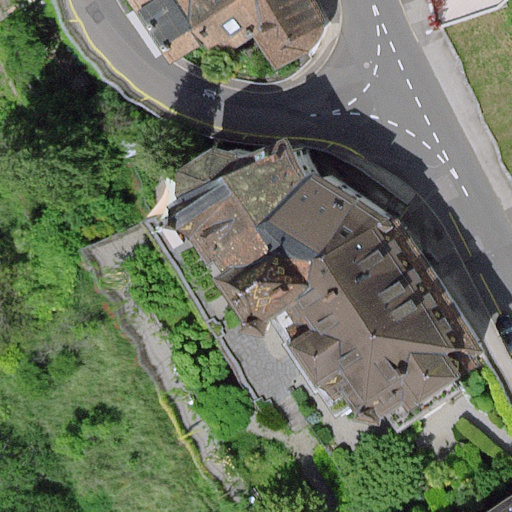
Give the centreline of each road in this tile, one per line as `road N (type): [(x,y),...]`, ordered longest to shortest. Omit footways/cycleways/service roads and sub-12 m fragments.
road 1 (residential): [(95,0),(141,62),(235,105),(321,115),(411,94)]
road 2 (residential): [(411,94),(511,276)]
